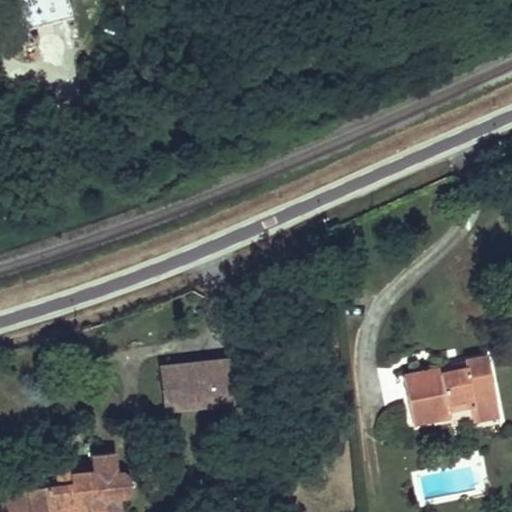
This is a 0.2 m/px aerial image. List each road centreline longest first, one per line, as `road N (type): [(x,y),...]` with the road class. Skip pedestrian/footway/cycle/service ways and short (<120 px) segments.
road 1 (unclassified): [(511,118),(193,253),(0,319)]
road 2 (track): [(0,214),(132,165),(255,74),(459,0)]
